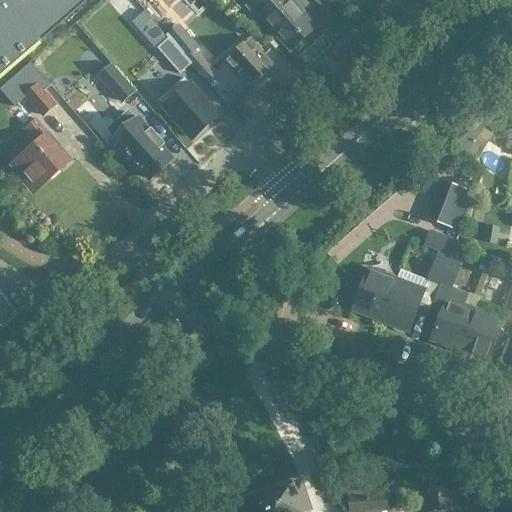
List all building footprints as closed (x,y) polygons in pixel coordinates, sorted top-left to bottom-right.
[(0,0),(0,79),(42,43),(5,0),(0,0)] [(5,0),(42,43),(91,0),(5,0)] [(294,6),(296,5),(291,0),(260,0),(260,1),(259,0),(254,0),(246,8),(253,16),(255,13),(291,53),(294,50),(297,53),(307,45),(304,41),(318,29),(302,11),(300,13),(294,6)] [(143,10),(131,21),(138,28),(150,17),(143,10)] [(179,25),(166,36),(179,51),(192,40),(179,25)] [(168,39),(157,49),(179,75),(191,65),(168,39)] [(249,90),(274,68),(250,40),(224,62),(249,90)] [(195,51),(186,59),(196,72),(206,63),(195,51)] [(98,77),(122,104),(134,93),(111,66),(98,77)] [(184,79),(159,101),(193,140),(218,118),(184,79)] [(57,106),(39,84),(24,96),(43,118),(57,106)] [(34,196),(74,163),(60,147),(62,146),(39,119),(26,130),(37,143),(9,167),(34,196)] [(125,120),(109,134),(115,141),(111,144),(132,169),(135,167),(142,175),(161,158),(154,150),(157,148),(132,122),(130,124),(128,122),(125,120)] [(457,230),(472,191),(445,181),(431,220),(457,230)] [(429,231),(424,245),(450,254),(456,240),(429,231)] [(427,281),(439,285),(449,258),(438,253),(427,281)] [(449,258),(439,285),(440,285),(431,308),(442,312),(431,340),(459,351),(474,310),(464,306),(469,295),(451,288),(460,262),(449,258)] [(352,311),(380,321),(395,280),(368,270),(352,311)] [(424,291),(395,280),(380,321),(408,332),(424,291)] [(0,293),(0,333),(20,315),(0,293)] [(503,321),(474,310),(459,351),(488,362),(503,321)] [(300,482),(244,501),(247,511),(303,511),(309,510),(300,482)] [(420,511),(467,511),(469,507),(468,507),(470,499),(452,494),(452,492),(427,485),(420,511)] [(382,500),(382,493),(346,495),(346,511),(384,511),(384,500),(382,500)]
